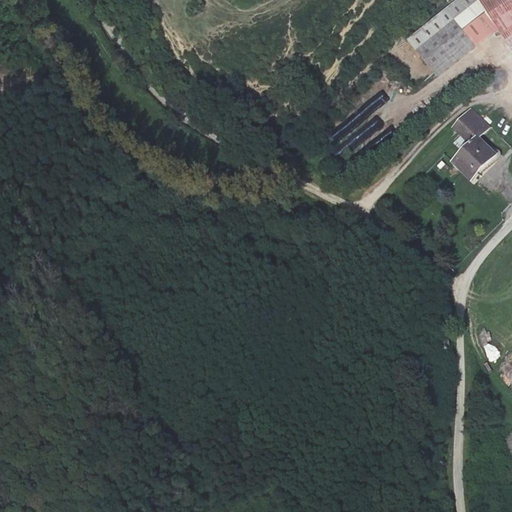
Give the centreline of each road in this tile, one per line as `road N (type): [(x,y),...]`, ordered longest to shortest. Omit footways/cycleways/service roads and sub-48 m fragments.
road 1 (track): [(93,0),(175,107),(354,208),(458,109),(511,93)]
road 2 (unclassified): [(511,223),(462,291),(461,511)]
